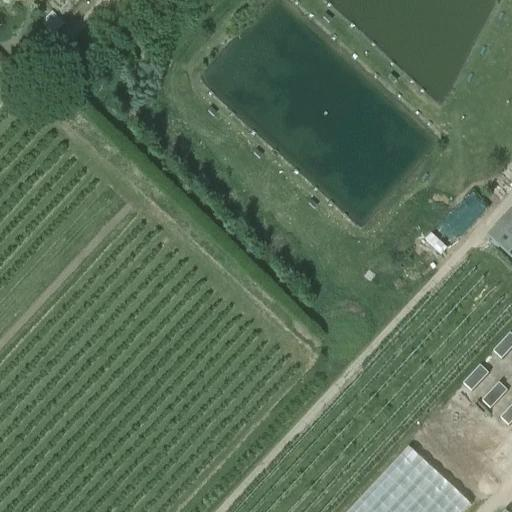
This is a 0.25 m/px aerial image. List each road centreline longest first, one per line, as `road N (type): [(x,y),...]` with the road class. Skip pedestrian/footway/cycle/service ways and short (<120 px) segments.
road 1 (track): [(223,511),(511,199)]
road 2 (track): [(89,0),(0,103)]
